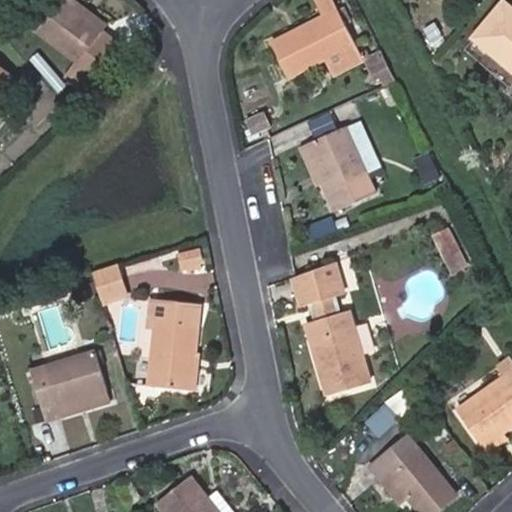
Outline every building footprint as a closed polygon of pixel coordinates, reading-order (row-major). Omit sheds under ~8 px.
[(105,29),(64,0),(60,0),(37,32),(79,63),(69,77),(86,89),(118,43),(103,32),(105,29)] [(79,0),(64,0),(105,29),(110,22),(79,0)] [(511,8),(504,1),(473,37),(511,70),(511,8)] [(342,6),(274,41),(290,74),(327,55),(335,72),(357,59),(366,55),(363,50),(360,52),(345,23),(350,21),(342,6)] [(368,67),(385,59),(380,48),(366,55),(357,59),(365,73),(370,70),(368,67)] [(370,70),(365,73),(370,84),(375,82),(393,74),(385,59),(368,67),(370,70)] [(0,99),(17,78),(0,64),(0,99)] [(378,88),(396,79),(393,74),(375,82),(378,88)] [(268,128),(261,115),(248,121),(255,134),(268,128)] [(359,120),(346,126),(368,176),(382,170),(359,120)] [(368,176),(346,126),(308,143),(325,179),(339,209),(376,193),(368,176)] [(325,179),(308,143),(301,147),(318,183),(325,179)] [(414,158),(417,165),(430,159),(427,152),(414,158)] [(307,231),(309,238),(337,228),(335,222),(307,231)] [(447,228),(432,236),(450,273),(467,264),(447,228)] [(199,250),(182,254),(184,272),(201,270),(199,250)] [(336,262),(292,278),(300,304),(313,300),(318,319),(306,323),(327,394),(371,381),(351,309),(335,314),(330,295),(344,291),(336,262)] [(119,265),(94,272),(97,281),(100,293),(103,300),(129,292),(119,265)] [(100,293),(97,281),(83,285),(86,297),(100,293)] [(155,323),(149,385),(196,390),(199,359),(195,358),(199,307),(150,301),(149,322),(155,323)] [(57,405),(107,389),(95,349),(30,369),(46,416),(60,412),(57,405)] [(484,448),(504,434),(511,428),(511,356),(499,365),(505,375),(456,408),(484,448)] [(416,392),(409,383),(398,392),(405,401),(416,392)] [(111,400),(107,389),(57,405),(60,412),(60,416),(111,400)] [(401,404),(405,401),(398,392),(370,416),(380,428),(405,408),(401,404)] [(508,439),(504,434),(484,448),(488,454),(508,439)] [(408,435),(371,466),(402,504),(409,499),(420,511),(436,511),(458,496),(408,435)] [(220,511),(208,496),(192,477),(157,504),(163,511),(220,511)] [(130,480),(118,488),(130,506),(142,498),(130,480)] [(233,511),(216,490),(208,496),(220,511),(233,511)]
